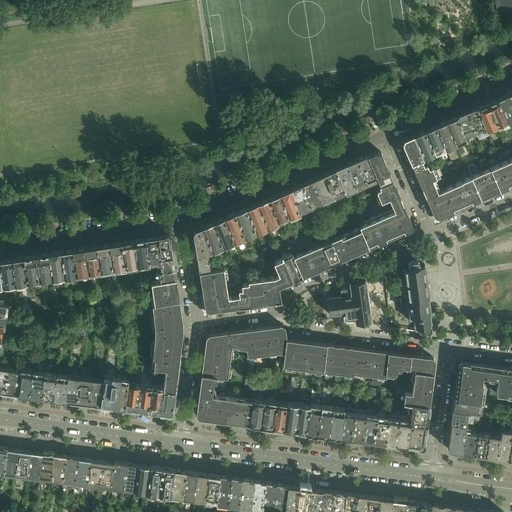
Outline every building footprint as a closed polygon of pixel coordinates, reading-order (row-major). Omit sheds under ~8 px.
[(498,20),(511,18),(511,0),(495,0),(499,19),(498,19),(498,20)] [(511,100),(509,93),(498,97),(508,120),(509,123),(511,121),(511,100)] [(498,97),(488,102),(499,127),(503,125),(502,123),(508,120),(498,97)] [(488,102),(477,106),(486,128),(486,129),(493,127),(494,129),(499,127),(488,102)] [(486,128),(477,106),(467,111),(476,132),(486,128)] [(476,132),(467,111),(457,115),(466,137),(467,140),(467,141),(478,137),(476,132)] [(466,137),(457,115),(446,120),(456,144),(467,140),(466,137)] [(446,120),(435,125),(445,149),(456,144),(446,120)] [(435,125),(424,129),(435,153),(445,149),(435,125)] [(424,129),(414,134),(425,158),(435,153),(424,129)] [(414,134),(404,138),(403,142),(412,164),(422,159),(425,158),(414,134)] [(483,148),(477,151),(479,157),(485,154),(484,151),(483,148)] [(377,150),(368,154),(378,178),(381,184),(393,178),(381,151),(377,150)] [(368,154),(357,159),(367,182),(378,178),(368,154)] [(511,157),(499,164),(509,186),(511,185),(511,157)] [(357,159),(346,163),(357,187),(367,182),(357,159)] [(422,159),(412,164),(426,195),(435,192),(438,191),(433,178),(440,175),(437,167),(432,167),(429,168),(427,164),(424,165),(422,159)] [(346,163),(336,168),(346,192),(357,187),(346,163)] [(473,164),(467,166),(471,175),(477,173),(473,164)] [(499,164),(481,172),(471,176),(481,199),(509,186),(499,164)] [(336,168),(324,173),(334,197),(346,192),(336,168)] [(324,173),(313,178),(323,201),(334,197),(324,173)] [(462,180),(444,188),(453,211),(481,199),(471,176),(462,180)] [(313,178),(302,182),(312,206),(323,201),(313,178)] [(413,225),(393,178),(381,184),(379,184),(380,187),(377,188),(377,190),(381,201),(389,197),(394,208),(404,232),(411,229),(413,225)] [(302,182),(290,187),(301,211),(312,206),(302,182)] [(290,187),(280,192),(290,217),(301,212),(301,211),(290,187)] [(444,188),(438,191),(435,192),(426,195),(435,216),(438,217),(453,211),(444,188)] [(290,217),(280,192),(268,197),(279,222),(290,217)] [(279,222),(268,197),(257,202),(268,227),(269,231),(281,226),(279,222)] [(381,207),(391,202),(389,198),(379,202),(381,207)] [(257,202),(246,207),(257,232),(268,227),(257,202)] [(246,207),(235,212),(245,237),(257,232),(246,207)] [(358,223),(360,226),(369,247),(404,232),(394,208),(358,223)] [(235,212),(224,216),(235,241),(245,237),(235,212)] [(224,216),(213,221),(224,246),(235,241),(224,216)] [(213,221),(201,226),(212,251),(224,246),(213,221)] [(201,226),(195,229),(193,232),(197,254),(207,252),(208,253),(212,251),(201,226)] [(317,229),(322,241),(330,237),(325,226),(317,229)] [(360,226),(351,230),(360,251),(369,247),(360,226)] [(317,229),(288,242),(293,252),(296,250),(293,244),(295,243),(298,250),(305,247),(302,240),(304,239),(307,248),(314,245),(310,236),(315,234),(318,243),(322,241),(317,229)] [(351,230),(341,235),(350,255),(360,251),(351,230)] [(167,234),(159,235),(161,257),(173,255),(170,237),(167,234)] [(159,235),(147,237),(150,263),(159,262),(162,261),(161,257),(159,235)] [(341,235),(332,239),(341,259),(350,255),(341,235)] [(147,237),(134,239),(138,263),(144,262),(145,265),(150,264),(150,263),(147,237)] [(134,239),(122,241),(126,265),(127,268),(133,267),(133,266),(138,265),(138,263),(134,239)] [(341,259),(332,239),(323,242),(332,263),(341,259)] [(109,243),(113,267),(113,269),(118,269),(118,267),(126,265),(122,241),(109,243)] [(323,242),(294,255),(303,276),(332,263),(323,242)] [(109,243),(97,245),(101,269),(101,271),(106,270),(105,269),(113,267),(109,243)] [(97,245),(84,247),(88,271),(88,273),(93,272),(93,271),(101,269),(97,245)] [(72,248),(76,274),(76,275),(81,274),(81,272),(88,271),(84,247),(72,248)] [(72,248),(59,250),(63,276),(76,274),(72,248)] [(59,250),(47,252),(51,277),(51,278),(63,276),(59,250)] [(274,261),(278,271),(284,284),(303,276),(294,255),(292,251),(282,255),(283,258),(274,261)] [(47,252),(35,254),(39,281),(44,280),(43,278),(51,277),(47,252)] [(207,252),(197,254),(199,271),(220,267),(217,260),(210,261),(208,254),(208,253),(207,252)] [(396,267),(397,279),(405,278),(410,315),(414,315),(415,319),(412,320),(413,327),(414,326),(414,330),(415,330),(415,331),(417,331),(416,326),(424,325),(424,328),(424,329),(425,330),(426,331),(427,331),(429,331),(430,330),(431,329),(431,328),(431,327),(429,312),(430,312),(428,296),(429,296),(425,263),(424,263),(423,258),(422,258),(421,254),(422,254),(422,253),(420,253),(420,254),(411,255),(396,261),(397,267),(396,267)] [(35,254),(23,256),(26,280),(34,279),(34,281),(39,281),(35,254)] [(173,255),(161,257),(162,261),(159,262),(161,270),(175,267),(173,255)] [(23,256),(11,258),(14,284),(26,282),(26,280),(23,256)] [(11,258),(0,259),(0,264),(3,285),(14,284),(11,258)] [(393,263),(383,267),(384,273),(394,272),(393,263)] [(180,300),(175,267),(161,270),(159,270),(160,276),(160,280),(151,282),(155,303),(180,300)] [(229,296),(226,277),(224,267),(220,267),(199,271),(205,308),(209,310),(230,307),(229,296)] [(275,276),(258,278),(262,303),(279,300),(281,297),(279,286),(284,284),(278,271),(274,272),(275,276)] [(262,303),(258,278),(248,279),(249,282),(242,283),(242,288),(238,289),(239,294),(229,296),(230,307),(262,303)] [(356,323),(371,321),(366,279),(350,281),(351,287),(340,288),(341,295),(327,297),(329,314),(345,312),(346,316),(343,317),(344,321),(349,322),(356,321),(356,323)] [(180,300),(155,303),(153,304),(155,329),(183,331),(183,330),(183,320),(180,300)] [(0,303),(0,313),(7,315),(8,304),(0,303)] [(282,324),(274,325),(278,351),(284,352),(287,338),(285,327),(282,324)] [(274,325),(244,330),(246,348),(247,355),(278,351),(274,325)] [(179,360),(183,331),(155,329),(152,357),(155,357),(179,360)] [(209,334),(206,337),(205,344),(231,348),(232,344),(238,345),(238,347),(246,348),(244,330),(209,334)] [(306,368),(310,341),(287,338),(284,352),(285,352),(283,365),(306,368)] [(323,370),(326,343),(310,341),(306,368),(323,370)] [(357,347),(326,343),(323,370),(353,374),(353,372),(357,347)] [(231,348),(205,344),(201,374),(217,376),(223,377),(228,377),(231,348)] [(390,351),(357,347),(353,372),(386,376),(387,372),(390,351)] [(433,357),(390,351),(387,372),(395,373),(397,369),(397,368),(401,369),(401,366),(413,368),(412,371),(415,371),(434,374),(435,360),(433,357)] [(175,390),(178,370),(179,360),(155,357),(154,367),(166,368),(163,387),(162,387),(162,389),(175,390)] [(505,393),(509,367),(462,361),(459,363),(458,370),(480,373),(480,375),(481,375),(480,382),(481,383),(496,385),(490,385),(489,397),(495,398),(496,392),(505,393)] [(0,363),(0,389),(5,391),(8,367),(1,365),(1,364),(0,363)] [(14,368),(8,367),(5,391),(16,392),(20,367),(15,366),(14,368)] [(244,388),(251,389),(254,367),(247,366),(244,388)] [(32,369),(20,367),(16,392),(29,394),(32,369)] [(272,368),(264,367),(264,368),(257,367),(256,374),(263,375),(272,376),(272,368)] [(45,368),(44,371),(41,396),(53,398),(57,372),(57,370),(45,368)] [(44,371),(32,369),(29,394),(41,396),(44,371)] [(480,373),(458,370),(454,398),(478,402),(481,383),(480,382),(481,375),(480,375),(480,373)] [(431,395),(434,374),(415,371),(412,392),(431,395)] [(64,399),(68,375),(68,374),(57,372),(53,398),(64,399)] [(111,405),(116,376),(104,374),(103,379),(103,383),(100,404),(111,405)] [(213,419),(216,395),(212,394),(214,381),(216,381),(217,376),(201,374),(196,414),(198,417),(213,419)] [(75,401),(79,376),(68,375),(64,399),(75,401)] [(88,402),(91,378),(79,376),(75,401),(88,402)] [(123,407),(127,382),(127,377),(116,376),(111,405),(123,407)] [(100,404),(103,383),(103,379),(91,378),(88,402),(100,404)] [(328,381),(328,390),(335,391),(336,382),(328,381)] [(135,409),(139,384),(127,382),(123,407),(135,409)] [(151,385),(139,384),(135,409),(147,410),(151,385)] [(162,387),(151,385),(147,410),(159,412),(162,389),(162,387)] [(175,390),(162,389),(159,412),(169,413),(173,411),(175,390)] [(429,406),(431,395),(412,392),(405,391),(403,402),(408,403),(429,406)] [(249,424),(252,400),(216,395),(213,419),(249,424)] [(257,399),(252,398),(252,400),(249,424),(260,425),(264,400),(264,397),(257,396),(257,399)] [(268,400),(264,400),(260,425),(272,427),(275,401),(275,399),(268,398),(268,400)] [(478,402),(454,398),(453,408),(471,411),(479,412),(480,402),(478,402)] [(281,402),(275,401),(272,427),(283,428),(287,401),(287,400),(281,399),(281,402)] [(298,402),(287,401),(283,428),(295,430),(298,402)] [(310,404),(298,402),(295,430),(306,431),(310,404)] [(310,403),(310,404),(306,431),(317,433),(321,404),(310,403)] [(429,412),(429,406),(408,403),(407,409),(412,409),(411,417),(410,422),(427,424),(429,412)] [(332,406),(321,404),(317,433),(328,434),(332,406)] [(343,408),(332,406),(328,434),(340,436),(343,409),(343,408)] [(471,411),(453,408),(451,422),(465,424),(467,417),(470,418),(471,415),(471,411)] [(355,411),(343,409),(340,436),(351,437),(355,411)] [(366,412),(355,411),(351,437),(362,438),(366,412)] [(377,414),(366,412),(362,438),(374,440),(377,414)] [(377,412),(377,414),(374,440),(385,441),(388,414),(377,412)] [(400,415),(388,414),(385,441),(396,443),(400,415)] [(411,417),(400,415),(396,443),(407,444),(411,417)] [(421,446),(424,444),(427,424),(410,422),(407,444),(421,446)] [(465,424),(451,422),(448,447),(451,450),(461,452),(465,429),(465,424)] [(469,429),(465,429),(461,452),(473,453),(476,433),(469,432),(469,429)] [(507,458),(511,430),(500,429),(499,434),(494,433),(494,435),(487,434),(484,455),(507,458)] [(482,434),(476,433),(473,453),(484,455),(487,434),(488,432),(483,431),(482,434)] [(20,449),(8,448),(4,472),(16,474),(20,449)] [(31,451),(20,449),(16,474),(28,476),(31,451)] [(43,453),(31,451),(28,476),(40,477),(44,452),(43,452),(43,453)] [(48,453),(44,452),(40,477),(52,479),(56,454),(55,454),(55,453),(54,453),(52,452),(51,452),(49,453),(48,453)] [(67,455),(56,454),(52,479),(64,481),(68,455),(67,455)] [(68,455),(64,481),(76,482),(80,457),(79,457),(74,456),(71,455),(70,454),(68,455)] [(91,459),(80,457),(76,482),(88,484),(91,459)] [(103,460),(91,459),(88,484),(99,486),(103,460)] [(114,462),(103,460),(99,486),(103,486),(103,490),(110,491),(111,487),(114,462)] [(127,462),(114,460),(114,462),(111,487),(123,489),(127,462)] [(139,464),(127,462),(123,489),(135,491),(139,464)] [(151,465),(139,464),(135,491),(147,492),(151,465)] [(163,467),(151,465),(147,492),(159,494),(163,467)] [(175,468),(163,467),(159,494),(172,496),(175,468)] [(187,470),(175,468),(172,496),(183,498),(187,470)] [(198,472),(187,470),(183,498),(194,499),(198,472)] [(210,473),(198,472),(194,499),(206,501),(210,473)] [(220,475),(210,473),(206,501),(217,502),(220,475)] [(231,476),(220,475),(217,502),(217,504),(228,505),(231,476)] [(242,477),(231,476),(228,505),(239,507),(242,477)] [(254,479),(242,477),(239,507),(250,508),(254,479)] [(265,481),(254,479),(250,508),(262,509),(265,481)] [(277,482),(265,481),(262,509),(273,511),(277,482)] [(287,484),(277,482),(273,511),(281,511),(284,511),(285,509),(284,508),(287,484)] [(299,485),(287,484),(284,508),(285,509),(296,510),(299,485)] [(310,487),(299,485),(296,510),(307,511),(310,487)] [(318,511),(322,488),(310,487),(307,511),(309,511),(318,511)] [(330,511),(334,490),(322,488),(318,511),(330,511)] [(342,511),(345,491),(334,490),(330,511),(342,511)] [(354,511),(357,493),(345,491),(342,511),(354,511)] [(365,511),(368,494),(357,493),(354,511),(365,511)] [(378,511),(380,496),(368,494),(365,511),(378,511)] [(390,511),(393,498),(380,496),(378,511),(390,511)] [(403,511),(406,499),(393,498),(390,511),(403,511)] [(418,511),(420,501),(406,499),(403,511),(418,511)] [(429,511),(431,503),(420,501),(418,511),(429,511)] [(442,511),(443,504),(431,503),(429,511),(442,511)]
